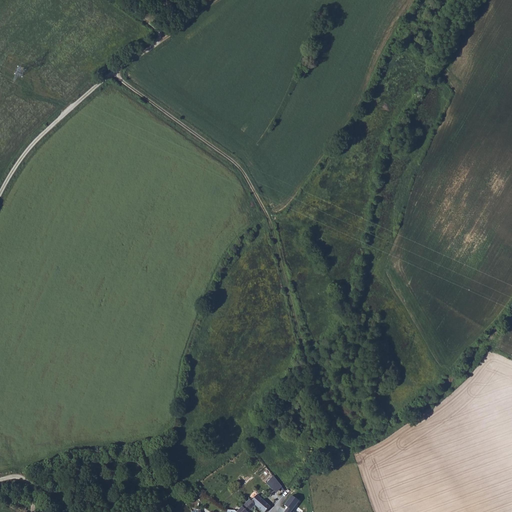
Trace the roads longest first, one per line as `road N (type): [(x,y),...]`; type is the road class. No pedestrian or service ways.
road 1 (track): [(112,72),(237,164),(271,223),(301,343),(349,462)]
road 2 (track): [(0,194),(47,128),(159,40),(114,0)]
